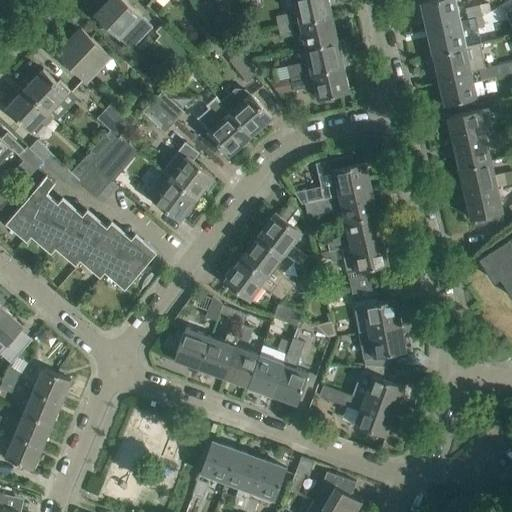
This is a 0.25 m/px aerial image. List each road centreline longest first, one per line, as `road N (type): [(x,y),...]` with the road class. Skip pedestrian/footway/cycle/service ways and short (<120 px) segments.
road 1 (residential): [(116,363),(268,158),(317,132),(402,113)]
road 2 (residential): [(417,480),(135,377),(116,363)]
road 3 (residential): [(447,368),(447,320),(402,113)]
road 4 (residential): [(53,511),(116,363)]
road 5 (residential): [(116,363),(0,263)]
